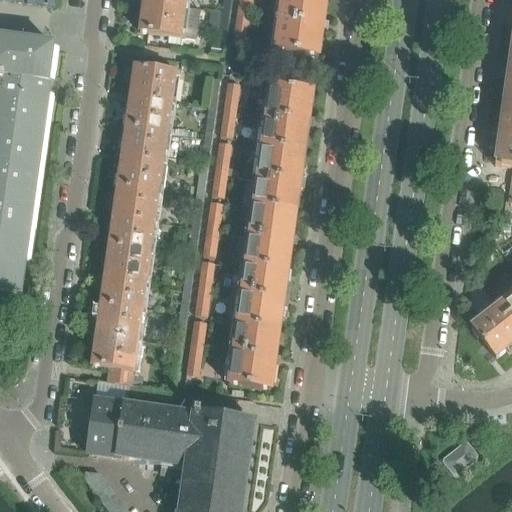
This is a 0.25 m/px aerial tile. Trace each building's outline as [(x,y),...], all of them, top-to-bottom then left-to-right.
[(183,41),(189,0),(143,0),(139,35),(173,39),(172,47),(179,48),(181,41),(183,41)] [(230,16),(231,0),(224,0),(222,15),(230,16)] [(249,21),(251,0),(239,0),(237,20),(249,21)] [(318,61),(321,36),(326,1),(318,0),(281,0),(274,55),(318,61)] [(188,12),(187,19),(200,21),(201,13),(188,12)] [(226,42),(230,16),(222,15),(218,41),(226,42)] [(244,50),(249,21),(237,20),(233,49),(244,50)] [(0,293),(21,297),(49,98),(50,91),(51,81),(62,83),(66,55),(55,53),(56,47),(46,46),(44,46),(45,40),(1,33),(0,37),(0,293)] [(216,114),(222,70),(214,69),(207,112),(216,114)] [(170,134),(178,77),(134,71),(126,128),(170,134)] [(235,117),(239,88),(227,86),(223,114),(235,117)] [(305,155),(308,133),(313,94),(270,88),(263,134),(252,132),(250,147),(261,149),(305,155)] [(511,105),(504,104),(495,164),(511,166),(511,105)] [(212,142),(216,114),(207,112),(203,141),(212,142)] [(232,142),(235,117),(223,114),(219,140),(232,142)] [(162,195),(170,134),(126,128),(118,189),(162,195)] [(208,173),(212,142),(203,141),(199,171),(208,173)] [(227,176),(231,148),(219,146),(215,174),(227,176)] [(296,214),(299,192),(305,155),(261,149),(253,208),(296,214)] [(203,204),(208,173),(199,171),(195,203),(203,204)] [(223,202),(227,176),(215,174),(211,200),(223,202)] [(153,256),(162,195),(118,189),(109,250),(153,256)] [(199,232),(203,204),(195,203),(191,230),(199,232)] [(219,234),(222,208),(210,206),(206,232),(219,234)] [(288,275),(291,252),(296,214),(253,208),(244,268),(288,275)] [(195,262),(199,232),(191,230),(187,261),(195,262)] [(215,261),(219,234),(206,232),(202,260),(215,261)] [(144,319),(153,256),(109,250),(100,313),(144,319)] [(191,291),(195,262),(187,261),(182,290),(191,291)] [(210,294),(214,267),(202,265),(198,292),(210,294)] [(279,333),(282,311),(288,275),(244,268),(236,327),(279,333)] [(182,290),(178,320),(187,321),(191,291),(182,290)] [(206,321),(210,294),(198,292),(194,319),(206,321)] [(511,349),(511,297),(472,329),(486,347),(480,351),(491,365),(511,349)] [(136,380),(144,319),(100,313),(92,369),(109,372),(108,386),(134,389),(136,380)] [(182,352),(187,321),(178,320),(174,351),(182,352)] [(201,358),(206,328),(193,326),(189,356),(201,358)] [(270,396),(274,371),(279,333),(236,327),(227,390),(270,396)] [(176,395),(182,352),(174,351),(168,394),(173,395),(176,395)] [(198,382),(201,358),(189,356),(185,380),(198,382)] [(89,456),(119,461),(126,410),(129,391),(99,386),(89,456)] [(241,511),(254,424),(251,423),(239,425),(207,420),(207,416),(202,415),(202,420),(199,419),(200,416),(196,415),(195,420),(126,410),(119,461),(162,467),(160,479),(183,483),(178,511),(241,511)] [(477,460),(468,448),(465,448),(444,464),(444,466),(453,478),(457,478),(477,463),(477,460)] [(115,497),(100,478),(85,476),(91,488),(104,506),(115,497)] [(125,511),(115,497),(104,506),(108,511),(125,511)]
